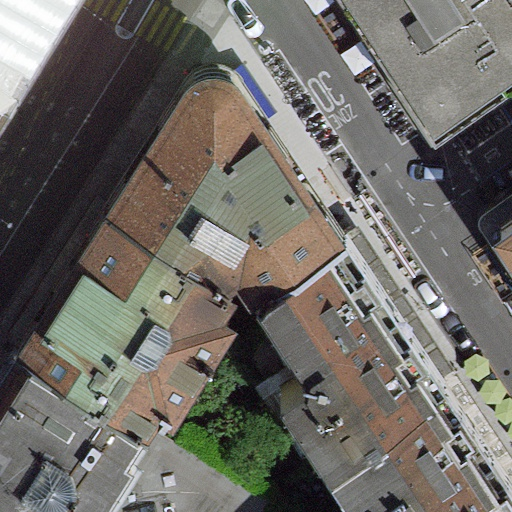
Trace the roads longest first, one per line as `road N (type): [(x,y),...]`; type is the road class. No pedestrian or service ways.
road 1 (tertiary): [(140,0),(0,225)]
road 2 (residential): [(277,0),(414,210)]
road 3 (residential): [(414,210),(511,356)]
